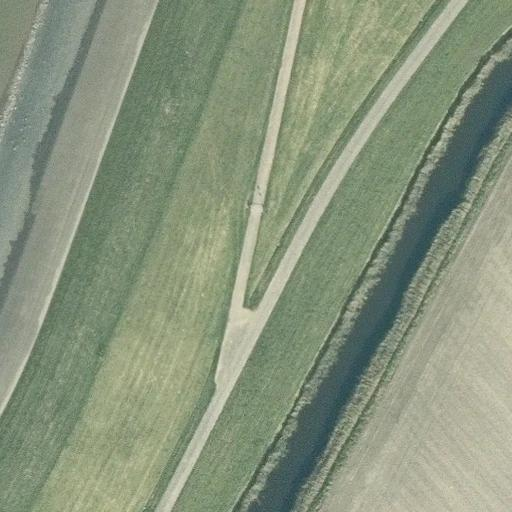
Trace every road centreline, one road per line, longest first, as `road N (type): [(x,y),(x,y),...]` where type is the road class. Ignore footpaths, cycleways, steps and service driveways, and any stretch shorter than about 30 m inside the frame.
road 1 (unclassified): [(231,380),(311,223),(464,0)]
road 2 (unclassified): [(231,380),(297,0)]
road 3 (unclassified): [(164,511),(231,380)]
